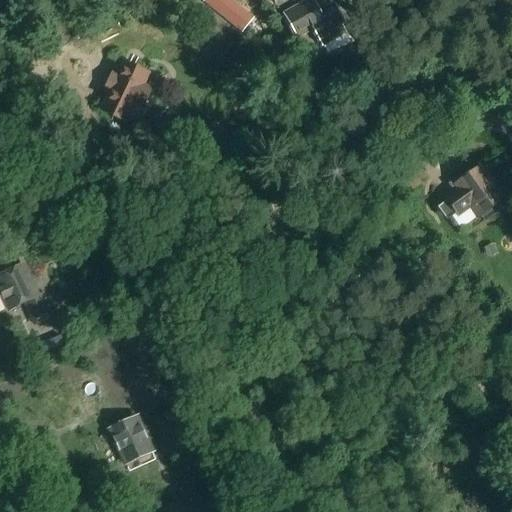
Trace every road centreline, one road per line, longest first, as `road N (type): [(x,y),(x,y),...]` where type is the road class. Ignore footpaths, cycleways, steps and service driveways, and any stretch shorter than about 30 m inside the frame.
road 1 (track): [(233,409),(198,287),(172,246),(0,148)]
road 2 (track): [(233,409),(306,409),(511,381)]
road 3 (track): [(511,136),(415,26),(402,0)]
